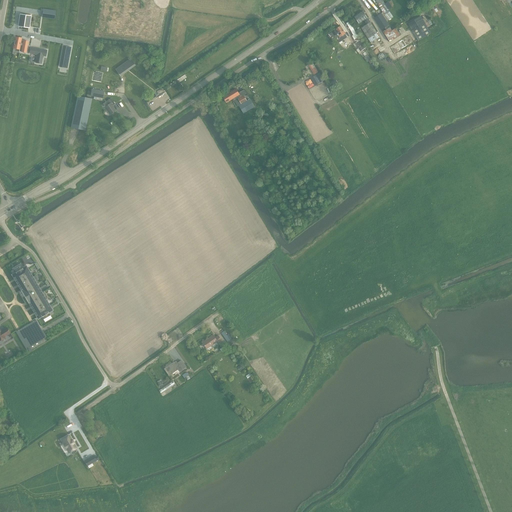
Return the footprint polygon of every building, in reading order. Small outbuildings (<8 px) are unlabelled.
[(45,9),(44,17),(55,19),(57,11),(45,9)] [(354,17),(359,23),(364,20),(366,24),(361,28),(371,43),(379,37),(363,11),(354,17)] [(381,13),(374,18),(382,30),(389,25),(387,22),(381,14),(381,13)] [(30,16),(21,15),(20,15),(19,26),(29,27),(29,23),(30,16)] [(420,16),(408,24),(418,41),(430,33),(427,28),(429,27),(424,19),(422,20),(420,16)] [(350,22),(347,23),(353,35),(352,36),(355,41),(356,41),(357,42),(355,43),(359,48),(358,48),(360,52),(366,48),(364,45),(360,39),(360,40),(358,37),(359,37),(358,34),(357,35),(350,22)] [(336,30),(332,32),(334,36),(339,42),(347,37),(340,26),(336,29),(336,30)] [(396,27),(392,29),(391,27),(384,30),(389,41),(400,36),(396,27)] [(14,44),(13,48),(19,49),(19,51),(26,53),(28,41),(21,40),(21,38),(15,37),(14,40),(13,40),(13,44),(14,44)] [(65,46),(61,67),(68,68),(72,48),(65,46)] [(32,48),(31,54),(39,55),(38,63),(44,64),(45,56),(46,57),(47,51),(34,48),(33,48),(32,48)] [(130,59),(116,69),(119,74),(131,66),(132,67),(135,65),(130,59)] [(313,74),(318,72),(312,62),(307,64),(313,74)] [(120,82),(119,92),(126,93),(127,82),(120,82)] [(91,89),(90,95),(103,98),(104,91),(91,89)] [(230,93),(223,97),(226,102),(232,99),(234,102),(235,101),(238,107),(239,106),(242,104),(241,104),(246,101),(243,95),(241,97),(236,89),(230,93)] [(148,102),(152,110),(171,100),(167,91),(148,102)] [(85,130),(92,99),(77,96),(70,127),(85,130)] [(111,98),(106,102),(108,104),(105,107),(110,114),(116,111),(112,106),(115,104),(111,98)] [(242,104),(239,106),(243,113),(255,106),(250,98),(246,101),(241,104),(242,104)] [(37,284),(39,282),(35,276),(33,277),(26,266),(22,268),(21,265),(14,269),(15,272),(11,274),(22,292),(19,293),(25,303),(27,302),(38,319),(41,317),(43,319),(50,315),(48,312),(52,310),(46,299),(48,298),(44,291),(42,292),(37,284)] [(36,320),(16,332),(26,349),(46,337),(36,320)] [(0,340),(5,337),(4,336),(10,333),(7,327),(1,331),(0,330),(0,329),(0,340)] [(230,336),(228,337),(224,331),(221,333),(228,342),(232,339),(230,336)] [(207,349),(217,341),(219,344),(222,341),(218,335),(215,337),(213,335),(202,342),(207,349)] [(180,371),(186,367),(181,360),(173,366),(172,364),(165,369),(169,375),(178,369),(180,371)] [(174,380),(159,390),(161,393),(175,383),(174,380)] [(69,435),(61,440),(64,444),(64,445),(66,448),(69,452),(76,448),(74,443),(72,440),(69,435)] [(93,455),(84,461),(87,466),(99,460),(96,456),(94,457),(93,455)]
